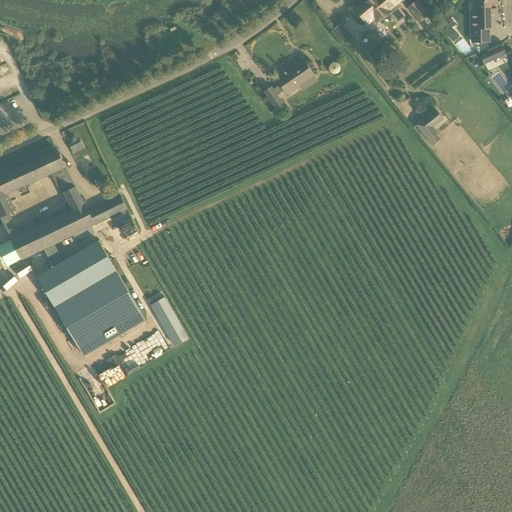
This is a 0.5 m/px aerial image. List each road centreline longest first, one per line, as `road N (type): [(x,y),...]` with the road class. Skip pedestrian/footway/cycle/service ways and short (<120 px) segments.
road 1 (track): [(511,252),(459,368),(375,511)]
road 2 (track): [(141,511),(9,287)]
road 3 (unclassified): [(0,153),(210,56)]
